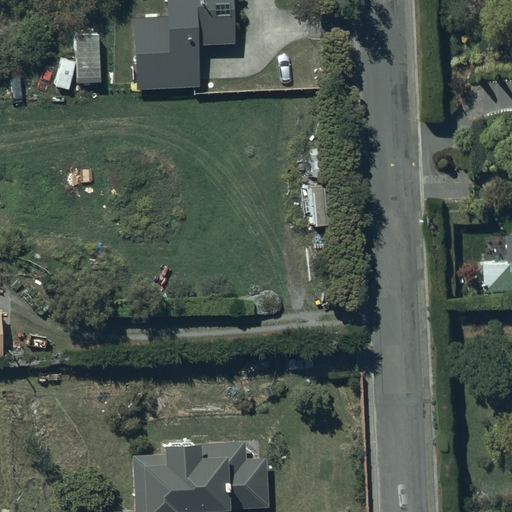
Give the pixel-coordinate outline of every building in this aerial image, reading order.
[(162,0),(163,12),(131,13),(134,85),(197,83),(195,41),(231,39),(230,0),(162,0)] [(328,180),(309,182),(312,223),(331,222),(328,180)] [(511,254),(484,256),(485,286),(511,284),(511,254)] [(0,352),(2,352),(1,345),(12,344),(10,315),(0,315),(0,352)] [(223,350),(224,392),(243,393),(242,350),(223,350)] [(196,436),(159,436),(160,450),(131,451),(132,507),(103,507),(102,511),(188,511),(188,510),(176,510),(176,504),(219,504),(219,506),(266,504),(265,453),(259,453),(259,440),(243,441),(243,439),(197,439),(196,436)]
